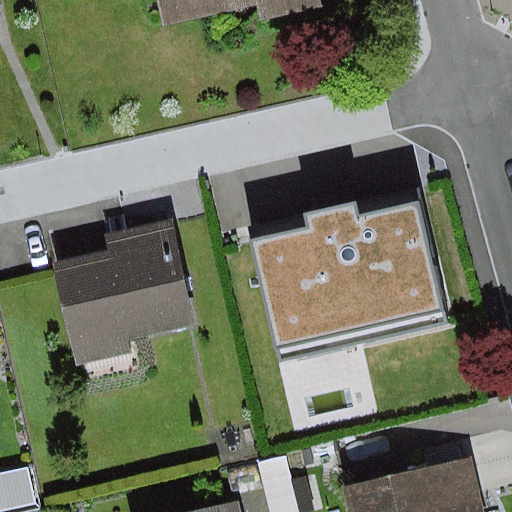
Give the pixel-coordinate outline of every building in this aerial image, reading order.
[(0,0),(0,60),(18,55),(13,35),(23,33),(16,6),(27,3),(26,0),(0,0)] [(182,0),(186,18),(271,0),(280,0),(282,10),(329,0),(182,0)] [(423,214),(268,247),(288,343),(444,310),(423,214)] [(130,252),(77,264),(100,361),(154,348),(152,338),(216,323),(191,217),(125,232),(130,252)] [(503,511),(493,464),(371,490),(375,511),(503,511)] [(259,511),(257,502),(217,511),(259,511)]
